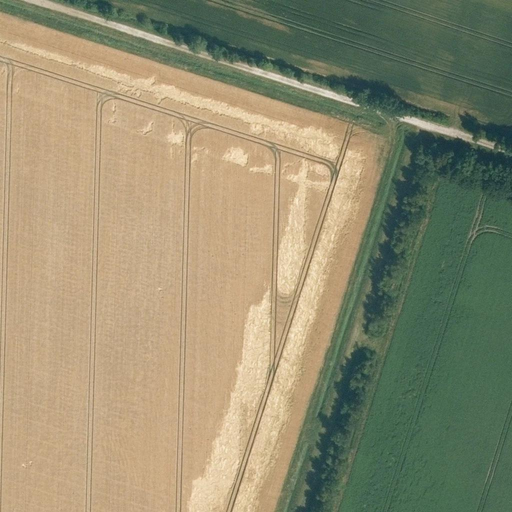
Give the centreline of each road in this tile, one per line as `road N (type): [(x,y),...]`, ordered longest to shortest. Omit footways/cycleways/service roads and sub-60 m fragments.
road 1 (track): [(31,0),(511,149)]
road 2 (track): [(421,120),(296,511)]
